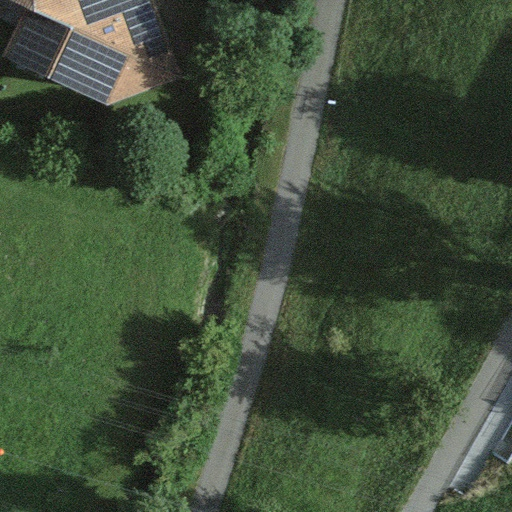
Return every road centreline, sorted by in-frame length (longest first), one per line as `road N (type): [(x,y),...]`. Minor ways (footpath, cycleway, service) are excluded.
road 1 (residential): [(333,0),(229,433),(201,511)]
road 2 (residential): [(511,352),(425,511)]
